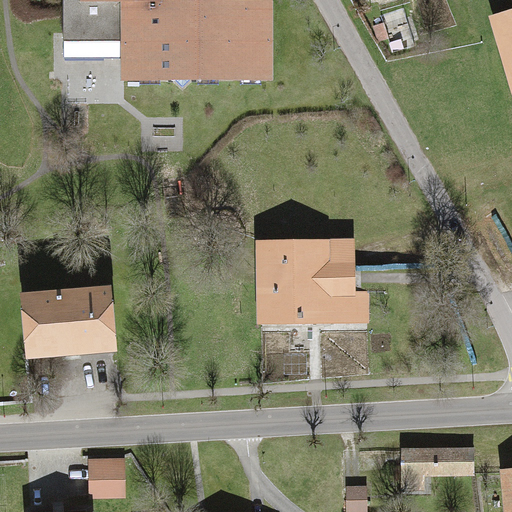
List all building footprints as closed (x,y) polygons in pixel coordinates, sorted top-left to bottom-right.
[(64,0),(65,39),(121,39),(121,74),(271,73),(270,0),(64,0)] [(500,42),(474,49),(481,73),(508,65),(511,78),(511,11),(493,17),(500,42)] [(357,240),(260,239),(260,321),(357,321),(357,240)] [(118,280),(25,287),(30,351),(123,344),(118,280)] [(475,449),(403,448),(402,495),(426,496),(426,474),(475,475),(475,449)] [(126,459),(91,459),(91,497),(126,498),(126,459)] [(349,487),(349,511),(368,511),(367,486),(349,487)]
